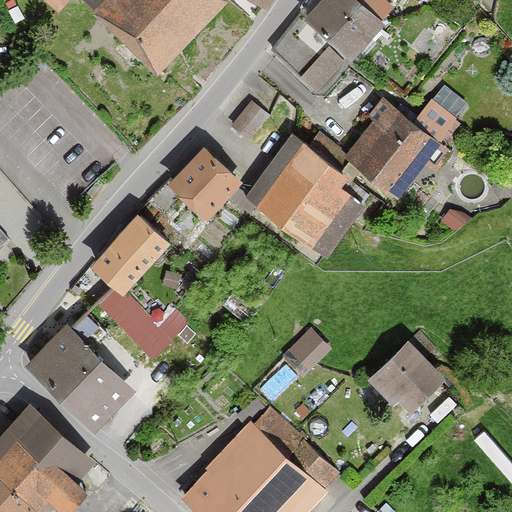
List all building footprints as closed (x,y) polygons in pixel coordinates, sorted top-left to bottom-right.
[(89,0),(160,69),(226,0),(89,0)] [(362,0),(313,0),(272,46),(318,88),(383,18),(362,0)] [(431,159),(447,137),(375,87),(363,104),(370,109),(343,146),(394,181),(417,149),(431,159)] [(249,138),(270,115),(253,99),(232,122),(249,138)] [(351,171),(291,127),(243,193),(326,254),(365,201),(342,184),(351,171)] [(243,175),(203,139),(166,180),(206,216),(243,175)] [(511,177),(510,174),(497,175),(491,185),(498,196),(511,195),(511,177)] [(467,213),(452,203),(441,218),(456,228),(467,213)] [(123,288),(171,237),(138,207),(91,258),(123,288)] [(67,317),(25,359),(92,425),(133,383),(67,317)] [(407,397),(437,366),(399,330),(359,372),(384,395),(394,385),(407,397)] [(328,349),(309,331),(285,355),(303,373),(328,349)] [(0,470),(39,505),(44,510),(54,499),(65,508),(88,483),(81,477),(96,460),(28,399),(0,430),(0,470)] [(304,460),(248,413),(179,494),(201,511),(300,511),(339,467),(315,447),(304,460)] [(32,511),(39,505),(0,470),(0,511),(32,511)]
